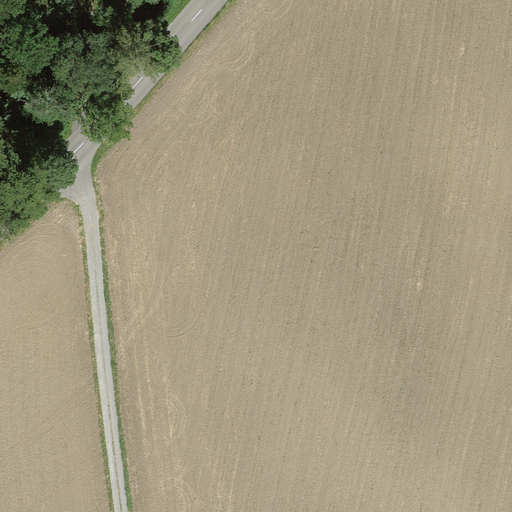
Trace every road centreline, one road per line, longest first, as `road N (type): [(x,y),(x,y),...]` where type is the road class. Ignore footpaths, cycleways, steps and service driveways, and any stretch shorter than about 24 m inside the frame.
road 1 (track): [(119,511),(83,197),(59,173)]
road 2 (tertiary): [(211,0),(59,173),(0,224)]
